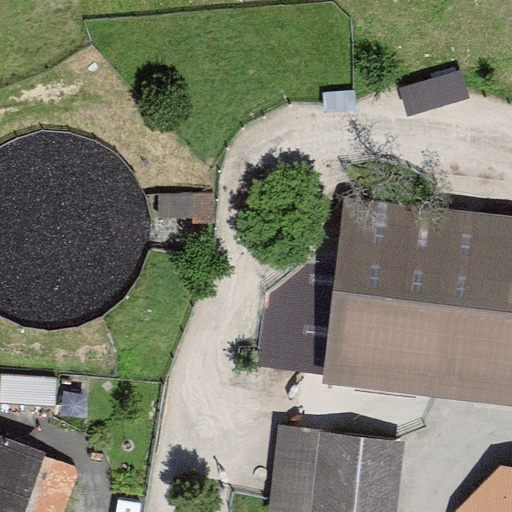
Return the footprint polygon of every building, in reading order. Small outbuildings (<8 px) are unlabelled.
[(511,216),(357,193),(330,379),(511,405),(511,216)] [(12,374),(10,404),(68,408),(70,378),(12,374)] [(403,511),(412,448),(327,438),(317,511),(403,511)] [(0,511),(24,511),(45,457),(0,439),(0,511)] [(510,511),(511,467),(470,511),(510,511)]
